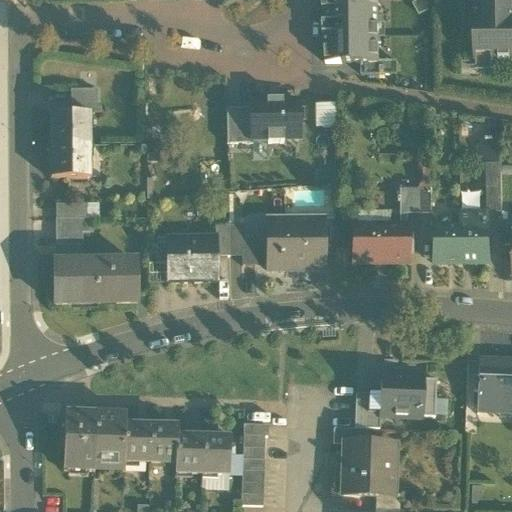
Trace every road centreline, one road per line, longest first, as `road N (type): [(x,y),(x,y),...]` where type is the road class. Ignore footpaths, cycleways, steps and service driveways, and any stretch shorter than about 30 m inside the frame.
road 1 (residential): [(511,314),(427,308),(281,316),(157,338),(20,384)]
road 2 (residential): [(20,384),(20,21)]
road 3 (residential): [(20,21),(246,39),(295,17),(294,0)]
road 4 (residential): [(20,384),(21,511)]
